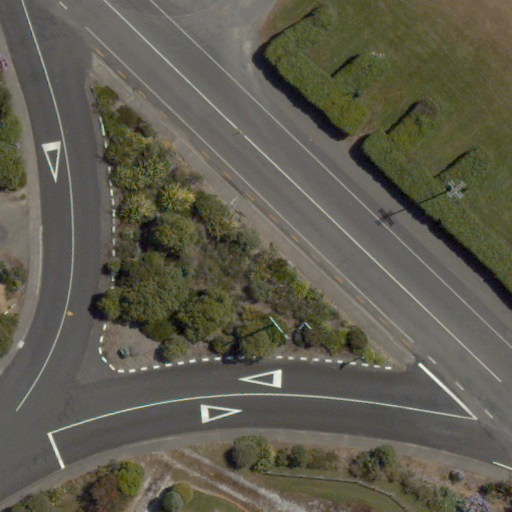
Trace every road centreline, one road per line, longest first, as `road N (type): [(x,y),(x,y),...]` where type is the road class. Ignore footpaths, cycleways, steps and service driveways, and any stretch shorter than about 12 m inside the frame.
road 1 (residential): [(105,0),(511,390)]
road 2 (residential): [(0,455),(115,412),(251,394),(511,423)]
road 3 (residential): [(0,433),(44,363),(74,261),(59,132),(21,0)]
